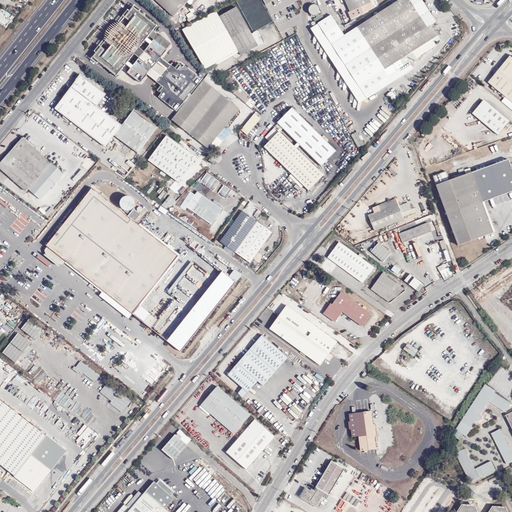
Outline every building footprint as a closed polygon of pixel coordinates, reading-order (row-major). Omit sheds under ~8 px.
[(154,0),(173,17),(187,2),(189,0),(154,0)] [(311,29),(336,69),(359,105),(414,69),(410,62),(437,45),(435,43),(441,39),(438,35),(437,36),(431,25),(436,22),(421,0),(399,0),(345,35),(331,15),(311,29)] [(344,0),(349,12),(348,12),(351,19),(359,15),(359,16),(369,11),(373,9),(370,2),(369,0),(344,0)] [(237,7),(219,17),(231,39),(241,56),(258,46),(259,49),(265,46),(263,43),(257,31),(251,34),(237,7)] [(155,26),(133,8),(118,28),(123,32),(130,23),(136,28),(129,37),(140,45),(148,36),(151,32),(155,26)] [(187,15),(189,19),(186,20),(188,23),(198,18),(196,15),(194,16),(191,12),(187,15)] [(133,44),(138,47),(140,45),(129,37),(136,28),(130,23),(123,32),(118,28),(109,38),(114,43),(107,52),(113,57),(120,48),(131,56),(133,54),(128,50),(133,44)] [(283,38),(294,34),(292,29),(281,32),(283,38)] [(143,52),(138,59),(127,73),(139,83),(170,44),(158,34),(156,36),(153,40),(143,52)] [(94,58),(116,75),(131,56),(120,48),(113,57),(107,52),(114,43),(109,38),(94,58)] [(139,48),(138,47),(133,44),(128,50),(133,54),(133,55),(139,48)] [(139,48),(133,55),(138,59),(143,52),(139,48)] [(511,57),(510,56),(488,82),(511,102),(511,57)] [(122,125),(97,106),(106,94),(81,75),(55,109),(105,147),(114,135),(138,153),(158,127),(134,110),(122,125)] [(199,84),(207,90),(210,86),(203,80),(199,84)] [(199,84),(195,89),(204,96),(212,87),(210,86),(207,90),(199,84)] [(251,98),(234,84),(229,90),(246,104),(250,99),(251,98)] [(195,89),(175,117),(173,120),(208,148),(239,109),(212,87),(204,96),(195,89)] [(255,104),(250,99),(246,104),(251,108),(255,104)] [(485,101),(473,114),(497,135),(509,121),(485,101)] [(282,128),(311,156),(322,166),(337,151),(332,146),(296,111),(292,108),(283,117),(277,123),(279,124),(282,128)] [(260,118),(254,114),(241,130),(247,134),(260,118)] [(279,132),(282,128),(279,124),(264,139),(268,143),(279,132)] [(308,190),(323,175),(279,132),(268,143),(264,147),(308,190)] [(167,135),(148,160),(179,183),(198,158),(167,135)] [(0,164),(0,168),(26,192),(28,189),(51,163),(23,138),(0,164)] [(432,176),(458,245),(493,232),(483,203),(511,192),(511,171),(508,160),(449,181),(445,171),(432,176)] [(64,173),(52,163),(51,163),(28,189),(41,200),(64,173)] [(177,255),(91,188),(46,245),(44,251),(44,256),(60,268),(63,265),(65,263),(102,292),(98,297),(124,316),(127,319),(132,313),(138,305),(177,255)] [(198,191),(187,208),(192,211),(203,195),(198,191)] [(136,200),(130,192),(120,199),(127,210),(135,205),(133,202),(136,200)] [(166,214),(176,199),(169,195),(159,209),(166,214)] [(213,202),(203,195),(192,211),(212,226),(224,210),(218,206),(213,202)] [(368,216),(374,231),(404,219),(396,199),(372,208),(374,213),(368,216)] [(38,206),(31,201),(29,203),(37,209),(38,206)] [(51,208),(45,214),(48,217),(54,210),(51,208)] [(129,215),(136,219),(140,213),(133,208),(129,215)] [(257,222),(242,211),(221,242),(235,252),(257,222)] [(235,252),(250,263),(272,232),(257,222),(235,252)] [(406,251),(403,243),(431,231),(428,222),(390,238),(397,255),(406,251)] [(363,283),(374,268),(363,260),(358,256),(339,242),(336,246),(332,251),(328,257),(363,283)] [(382,263),(390,254),(379,244),(371,252),(382,263)] [(191,260),(167,292),(184,304),(189,297),(176,287),(194,262),(191,260)] [(444,265),(437,269),(444,280),(451,276),(444,265)] [(223,272),(167,341),(181,352),(236,283),(223,272)] [(390,303),(405,290),(382,274),(371,289),(390,303)] [(414,276),(407,283),(417,292),(424,284),(414,276)] [(332,304),(331,303),(329,305),(340,313),(341,314),(342,312),(362,326),(371,314),(341,292),(332,304)] [(143,322),(150,313),(138,305),(132,313),(140,320),(143,322)] [(323,313),(335,322),(341,314),(340,313),(329,305),(323,313)] [(320,366),(337,342),(287,306),(278,318),(270,328),(270,329),(320,366)] [(150,313),(143,322),(151,328),(157,320),(150,313)] [(35,340),(43,331),(30,321),(22,330),(35,340)] [(24,353),(32,344),(19,334),(11,343),(24,353)] [(288,357),(262,335),(252,347),(277,369),(288,357)] [(16,364),(23,354),(11,344),(3,353),(16,364)] [(417,352),(407,345),(403,350),(413,357),(417,352)] [(263,386),(277,369),(252,347),(227,375),(243,388),(247,392),(257,381),(263,386)] [(95,383),(99,377),(80,361),(75,367),(74,366),(72,369),(78,374),(80,371),(95,383)] [(100,392),(112,402),(111,402),(117,407),(116,408),(122,413),(131,401),(119,392),(118,393),(107,384),(100,392)] [(505,412),(511,403),(495,393),(496,391),(485,384),(455,430),(453,435),(459,440),(463,434),(466,437),(476,421),(482,419),(481,414),(489,402),(505,412)] [(201,405),(234,434),(251,415),(217,386),(201,405)] [(243,398),(247,392),(243,388),(238,394),(243,398)] [(50,468),(30,452),(44,434),(0,400),(0,463),(33,490),(50,468)] [(372,424),(371,411),(355,413),(358,436),(360,451),(376,449),(374,435),(372,424)] [(351,429),(352,437),(358,436),(355,413),(349,414),(350,421),(350,424),(348,424),(349,427),(351,427),(351,429)] [(246,470),(275,437),(255,419),(226,452),(246,470)] [(234,435),(238,438),(249,426),(245,422),(234,435)] [(189,437),(177,427),(173,432),(184,442),(189,437)] [(511,453),(500,429),(491,434),(507,465),(511,461),(511,453)] [(175,453),(184,442),(173,432),(164,443),(175,453)] [(496,471),(491,461),(475,470),(464,450),(455,454),(470,485),(496,471)] [(319,496),(322,491),(323,491),(329,495),(344,469),(331,461),(316,487),(317,488),(315,491),(312,489),(310,491),(306,488),(301,497),(316,506),(321,498),(319,496)] [(125,505),(118,511),(169,511),(166,508),(167,506),(148,490),(146,491),(130,509),(125,505)]
